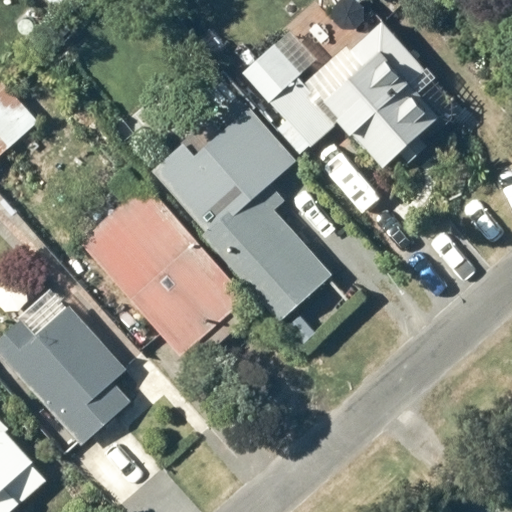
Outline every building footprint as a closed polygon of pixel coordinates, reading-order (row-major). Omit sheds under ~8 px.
[(467,108),(391,26),(316,96),(392,178),(467,108)] [(285,51),(260,69),(314,145),(339,128),(316,96),(285,51)] [(0,163),(44,129),(11,87),(0,95),(0,163)] [(244,94),(157,169),(288,319),(338,276),(267,195),(305,163),(244,94)] [(253,305),(149,183),(86,236),(190,357),(253,305)] [(139,406),(119,383),(134,371),(60,290),(0,344),(0,348),(93,443),(139,406)] [(0,511),(51,511),(75,492),(0,406),(0,511)]
